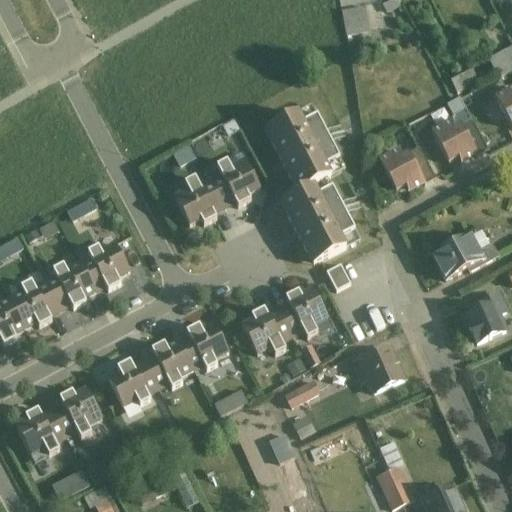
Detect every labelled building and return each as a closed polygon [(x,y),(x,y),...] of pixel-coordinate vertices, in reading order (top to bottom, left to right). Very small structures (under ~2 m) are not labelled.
[(363,47),(387,42),(380,13),(357,18),(363,47)] [(511,93),(489,107),(506,136),(511,132),(511,93)] [(258,134),(276,170),(322,147),(304,111),(258,134)] [(457,173),(474,162),(451,126),(426,142),(444,169),(451,164),(457,173)] [(290,199),(319,185),(337,176),(322,147),(276,170),(290,199)] [(403,202),(421,192),(399,153),(371,168),(389,199),(399,194),(403,202)] [(222,219),(257,200),(236,160),(200,179),(222,219)] [(222,219),(200,179),(163,198),(185,238),(222,219)] [(272,207),(288,239),(334,216),(319,185),(290,199),(272,207)] [(109,214),(88,224),(94,237),(115,227),(109,214)] [(303,270),(349,248),(334,216),(288,239),(303,270)] [(63,251),(88,239),(83,229),(59,240),(63,251)] [(481,238),(432,264),(446,289),(467,278),(469,282),(499,267),(492,254),(490,256),(481,238)] [(92,305),(129,285),(110,247),(72,266),(92,305)] [(92,305),(72,266),(37,284),(57,323),(92,305)] [(0,273),(0,296),(9,294),(5,273),(0,273)] [(338,274),(325,281),(334,300),(348,293),(338,274)] [(23,340),(57,323),(37,284),(3,302),(23,340)] [(292,353),(328,334),(306,293),(270,312),(292,353)] [(479,319),(464,326),(476,353),(507,338),(501,325),(509,322),(500,301),(475,312),(479,319)] [(0,351),(23,340),(3,302),(0,303),(0,351)] [(292,353),(270,312),(232,332),(254,374),(292,353)] [(192,384),(227,366),(206,327),(171,345),(192,384)] [(192,384),(171,345),(135,364),(156,403),(192,384)] [(391,359),(358,374),(366,390),(372,404),(404,389),(391,359)] [(119,423),(156,403),(135,364),(98,383),(119,423)] [(366,390),(358,374),(352,377),(359,392),(366,390)] [(313,389),(285,405),(292,419),(321,403),(313,389)] [(66,451),(101,431),(77,391),(42,411),(66,451)] [(66,451),(42,411),(6,432),(30,472),(66,451)] [(307,424),(292,432),(301,448),(315,440),(307,424)] [(111,498),(128,492),(121,473),(104,480),(111,498)] [(401,476),(388,480),(402,511),(409,511),(415,509),(401,476)] [(183,478),(172,484),(185,511),(195,511),(199,511),(183,478)] [(402,511),(388,480),(376,486),(387,511),(402,511)] [(165,489),(138,502),(142,511),(144,511),(170,500),(165,489)] [(114,511),(105,494),(83,505),(86,511),(114,511)] [(458,511),(452,497),(423,510),(423,511),(458,511)]
